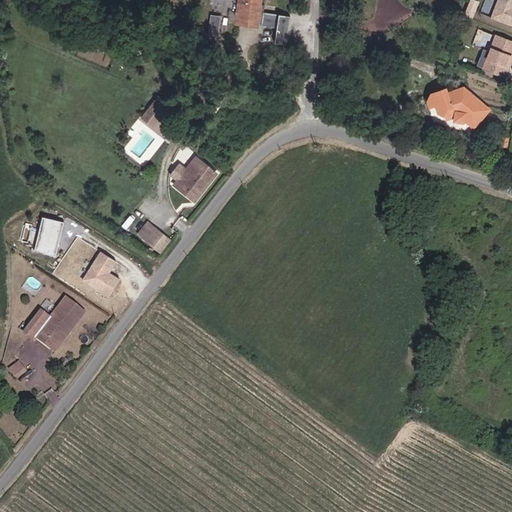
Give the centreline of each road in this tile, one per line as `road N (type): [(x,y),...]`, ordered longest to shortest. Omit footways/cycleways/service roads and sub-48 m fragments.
road 1 (unclassified): [(0,477),(241,172),(271,142),(303,131)]
road 2 (unclassified): [(303,131),(330,130),(511,187)]
road 3 (unclassified): [(315,0),(303,131)]
